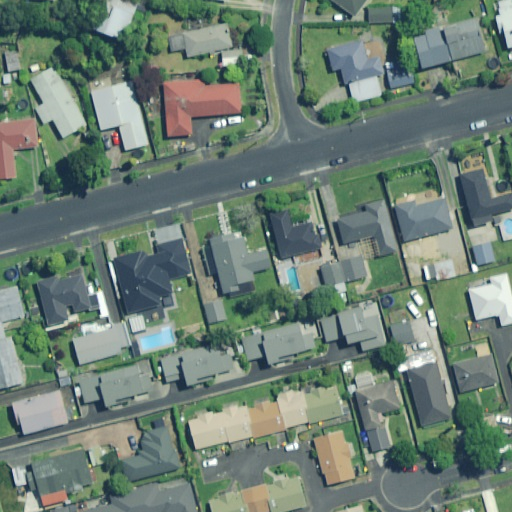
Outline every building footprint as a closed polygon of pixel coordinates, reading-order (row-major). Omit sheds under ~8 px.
[(138,0),(94,0),(84,29),(122,43),(138,0)] [(328,0),(354,19),(368,0),(328,0)] [(511,0),(509,0),(497,3),(500,17),(493,18),(497,36),(504,35),(507,50),(511,48),(511,0)] [(388,9),(367,10),(368,25),(389,24),(388,9)] [(484,53),(475,21),(442,30),(443,32),(413,41),(421,71),(484,53)] [(232,48),(227,25),(168,38),(172,53),(185,50),(187,59),(232,48)] [(376,78),(383,76),(379,59),(366,62),(361,43),(327,51),(332,72),(341,70),(344,85),(349,84),(353,103),(381,97),(376,78)] [(243,64),(241,51),(221,54),(223,67),(243,64)] [(16,52),(5,54),(9,73),(20,71),(16,52)] [(411,60),(385,66),(390,90),(417,84),(411,60)] [(86,127),(55,68),(31,81),(43,105),(35,110),(43,126),(52,121),(62,140),(86,127)] [(239,81),(163,86),(166,138),(191,137),(190,118),(241,115),(239,81)] [(147,147),(131,83),(91,93),(101,132),(119,128),(125,152),(147,147)] [(37,149),(34,121),(0,124),(0,181),(16,179),(13,152),(37,149)] [(491,199),(483,169),(459,176),(473,229),(493,223),(492,217),(511,211),(511,195),(511,194),(491,199)] [(394,207),(404,244),(452,231),(444,200),(421,206),(419,200),(394,207)] [(398,253),(386,208),(337,221),(344,245),(373,237),(378,258),(398,253)] [(290,229),(289,223),(273,227),(281,260),(318,251),(311,224),(290,229)] [(191,276),(177,226),(154,232),(160,254),(139,260),(137,254),(111,261),(129,324),(140,321),(138,314),(170,305),(167,293),(172,292),(169,282),(191,276)] [(248,256),(242,233),(210,241),(223,296),(238,292),(237,287),(255,283),(252,274),(272,269),(267,251),(248,256)] [(495,263),(490,244),(472,249),(478,268),(495,263)] [(366,278),(361,258),(341,263),(346,283),(366,278)] [(455,278),(451,262),(423,268),(427,284),(455,278)] [(346,293),(338,263),(319,268),(325,289),(332,287),(335,296),(346,293)] [(511,325),(511,298),(506,276),(490,280),(492,286),(469,292),(476,322),(498,316),(501,328),(511,325)] [(75,317),(102,311),(98,296),(87,298),(82,277),(58,282),(57,278),(37,283),(47,328),(69,323),(65,307),(72,306),(75,317)] [(25,318),(16,288),(0,292),(0,391),(23,384),(9,336),(5,337),(1,325),(25,318)] [(226,321),(221,302),(204,307),(209,326),(226,321)] [(345,339),(347,346),(379,338),(371,307),(320,319),(326,344),(345,339)] [(303,338),(299,324),(242,341),(248,363),(266,358),(268,366),(279,363),(278,360),(315,349),(311,336),(303,338)] [(414,343),(409,324),(390,329),(396,348),(414,343)] [(121,354),(114,330),(73,341),(80,366),(121,354)] [(233,371),(225,343),(160,360),(167,385),(185,380),(187,388),(196,385),(195,381),(233,371)] [(498,385),(491,356),(453,365),(460,394),(498,385)] [(451,421),(436,363),(407,371),(422,428),(451,421)] [(148,377),(138,379),(135,368),(79,382),(85,405),(103,400),(105,409),(117,406),(116,402),(152,392),(148,377)] [(301,391),(309,426),(349,417),(345,398),(338,400),(334,379),(300,387),(302,391),(301,391)] [(400,411),(392,383),(355,393),(371,454),(390,449),(381,416),(400,411)] [(276,400),(283,431),(309,426),(301,391),(276,397),(277,400),(276,400)] [(68,424),(59,393),(14,405),(23,436),(68,424)] [(245,407),(252,438),(283,431),(276,400),(245,407)] [(219,413),(227,444),(252,438),(245,407),(219,413)] [(227,444),(219,413),(188,420),(195,451),(227,444)] [(173,452),(168,428),(145,433),(146,441),(141,442),(144,457),(123,462),(128,484),(182,471),(177,451),(173,452)] [(355,480),(344,434),(314,441),(325,487),(355,480)] [(92,484),(83,450),(31,464),(33,472),(25,474),(30,492),(38,490),(43,508),(67,501),(66,496),(83,491),(81,487),(92,484)] [(106,464),(103,451),(90,454),(93,467),(106,464)] [(273,511),(290,511),(306,508),(298,477),(267,486),(273,511)] [(195,511),(188,484),(158,492),(156,485),(110,496),(112,506),(86,511),(68,511),(68,509),(53,511),(195,511)] [(240,493),(244,511),(273,511),(267,486),(240,493)] [(244,511),(240,493),(208,501),(211,511),(244,511)]
